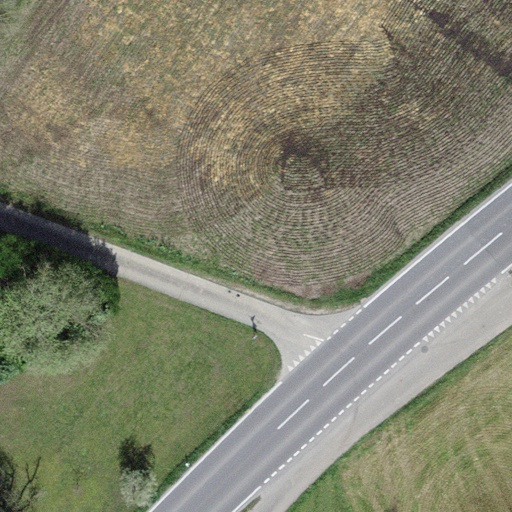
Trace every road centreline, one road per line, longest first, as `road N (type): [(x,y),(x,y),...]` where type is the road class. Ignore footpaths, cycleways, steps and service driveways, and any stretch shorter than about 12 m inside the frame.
road 1 (track): [(0,216),(358,354)]
road 2 (primary): [(358,354),(192,511)]
road 3 (primary): [(511,223),(358,354)]
road 4 (track): [(407,378),(264,511)]
road 5 (residential): [(358,354),(407,378),(511,303)]
